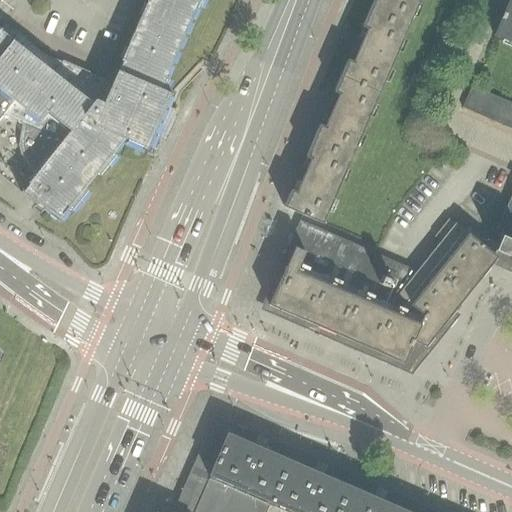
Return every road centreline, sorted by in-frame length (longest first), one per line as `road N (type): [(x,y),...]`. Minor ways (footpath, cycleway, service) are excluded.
road 1 (secondary): [(174,333),(223,210),(253,99)]
road 2 (secondary): [(253,99),(195,197),(143,318)]
road 3 (tertiary): [(164,357),(389,435)]
road 4 (tertiary): [(389,435),(174,333)]
road 5 (secondary): [(132,344),(59,511)]
road 6 (secondary): [(95,511),(164,357)]
road 7 (unclassified): [(143,318),(0,241)]
road 8 (unclassified): [(0,259),(80,319),(132,344)]
road 9 (tertiary): [(511,489),(389,435)]
